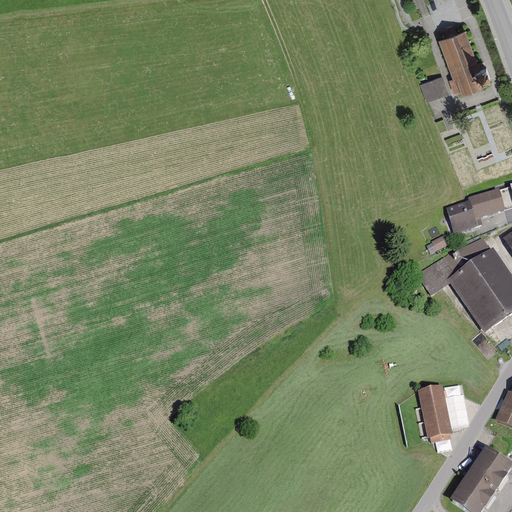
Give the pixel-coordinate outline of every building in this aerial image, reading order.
[(487,67),(481,69),(479,64),(466,30),(440,39),(455,79),(450,81),(455,94),(458,93),(459,95),(484,86),(482,82),(491,78),(487,67)] [(450,95),(442,75),(421,84),(428,103),(450,95)] [(511,188),(470,202),(476,220),(511,208),(511,188)] [(470,202),(447,209),(455,235),(478,228),(476,220),(470,202)] [(449,247),(444,237),(433,243),(438,253),(449,247)] [(511,315),(511,278),(484,238),(447,257),(420,274),(434,295),(451,284),(485,334),(511,315)] [(463,382),(447,383),(448,393),(463,392),(463,382)] [(443,390),(419,394),(422,409),(428,441),(452,436),(443,390)] [(511,391),(498,422),(511,428),(511,391)] [(485,511),(511,472),(511,463),(486,446),(449,500),(466,511),(485,511)]
